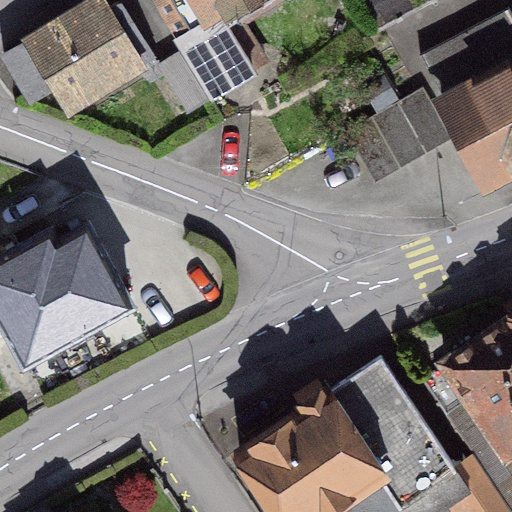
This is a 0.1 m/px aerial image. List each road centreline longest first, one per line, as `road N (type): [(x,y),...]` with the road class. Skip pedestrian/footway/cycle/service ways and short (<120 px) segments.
road 1 (residential): [(356,291),(217,208),(0,121)]
road 2 (residential): [(356,291),(137,387)]
road 3 (residential): [(511,231),(356,291)]
road 4 (residential): [(137,387),(0,474)]
road 5 (residential): [(137,387),(222,511)]
